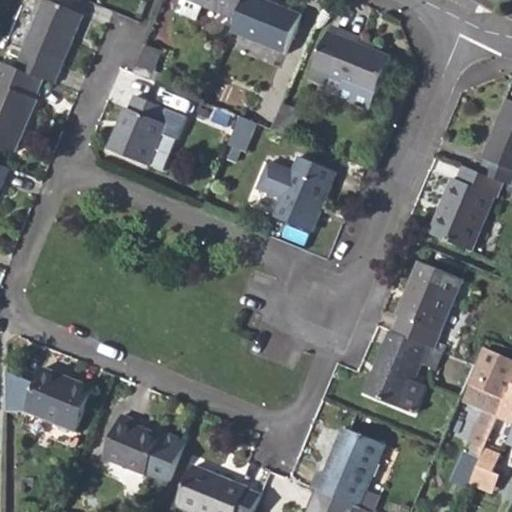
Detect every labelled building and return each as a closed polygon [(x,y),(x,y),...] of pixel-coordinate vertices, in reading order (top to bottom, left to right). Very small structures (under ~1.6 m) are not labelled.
[(144,0),(135,0),(127,21),(141,27),(150,2),(144,0)] [(185,0),(179,14),(198,22),(204,7),(185,0)] [(185,0),(204,7),(240,22),(248,0),(185,0)] [(248,0),(240,22),(235,36),(288,57),(303,16),(265,1),(265,0),(248,0)] [(48,3),(19,74),(45,85),(57,89),(85,19),(48,3)] [(331,37),(312,84),(329,91),(332,83),(345,88),(377,101),(393,61),(331,37)] [(148,50),(137,79),(151,84),(163,56),(148,50)] [(19,74),(4,68),(0,79),(0,148),(19,156),(39,105),(38,103),(45,85),(19,74)] [(377,101),(345,88),(339,102),(371,114),(377,101)] [(489,158),(483,174),(505,183),(511,185),(511,98),(487,156),(489,158)] [(130,114),(112,159),(151,175),(170,132),(167,128),(172,117),(139,103),(133,115),(130,114)] [(287,108),(276,135),(286,139),(297,113),(287,108)] [(297,113),(286,139),(293,141),(303,115),(297,113)] [(241,121),(231,149),(236,151),(243,155),(249,156),(260,128),(241,121)] [(243,155),(236,151),(232,164),(239,166),(243,155)] [(301,162),(277,221),(314,236),(338,177),(301,162)] [(450,210),(440,236),(476,251),(498,197),(500,197),(505,183),(483,174),(465,167),(460,180),(457,179),(445,207),(450,210)] [(12,173),(0,168),(0,202),(5,190),(12,173)] [(445,207),(434,234),(440,236),(450,210),(445,207)] [(400,320),(395,334),(434,350),(437,351),(465,283),(420,264),(399,318),(400,320)] [(395,334),(392,333),(367,396),(406,411),(424,367),(428,369),(434,350),(395,334)] [(510,380),(511,374),(511,361),(483,349),(461,402),(475,407),(480,405),(482,413),(468,444),(483,450),(496,419),(502,404),(506,392),(510,380)] [(43,369),(42,372),(75,385),(77,381),(43,369)] [(46,374),(30,414),(80,434),(98,390),(81,383),(79,387),(46,374)] [(10,376),(7,409),(31,411),(34,378),(10,376)] [(502,404),(497,418),(511,423),(511,380),(510,380),(506,392),(502,404)] [(122,418),(107,459),(150,476),(151,475),(173,483),(189,443),(165,433),(162,438),(135,427),(136,423),(122,418)] [(319,477),(314,490),(319,492),(364,510),(389,450),(347,433),(338,454),(336,456),(326,479),(319,477)] [(499,457),(483,450),(475,467),(491,475),(499,457)] [(491,475),(475,467),(468,485),(491,495),(499,478),(491,475)] [(196,470),(181,508),(192,511),(257,511),(263,499),(249,493),(249,492),(196,470)] [(367,511),(364,510),(319,492),(310,511),(367,511)]
